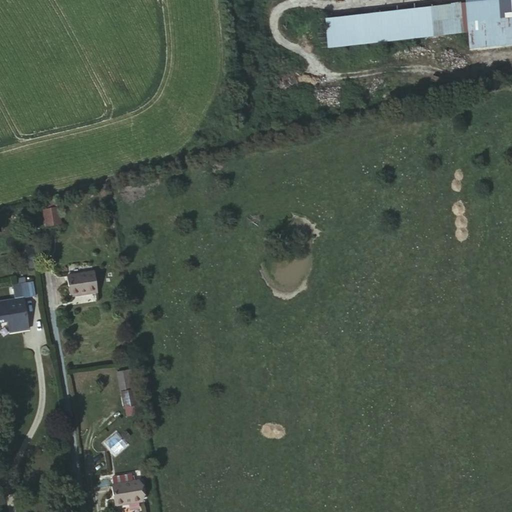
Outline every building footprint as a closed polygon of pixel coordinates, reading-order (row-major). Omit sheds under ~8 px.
[(383,10),(384,39),(465,35),(465,50),(511,47),(511,2),(464,5),(383,10)] [(309,43),(384,39),(383,10),(307,14),(309,43)] [(42,210),(45,226),(59,223),(56,207),(42,210)] [(33,251),(24,252),(27,268),(35,267),(33,251)] [(66,276),(68,293),(86,290),(87,293),(94,291),(91,273),(66,276)] [(0,322),(7,322),(8,333),(27,330),(22,298),(33,297),(30,282),(12,285),(12,299),(0,301),(0,322)] [(126,370),(115,372),(119,392),(129,390),(126,370)] [(121,394),(126,418),(140,415),(134,391),(121,394)] [(111,484),(113,501),(129,499),(130,502),(139,501),(136,481),(131,482),(130,474),(112,476),(112,484),(111,484)]
